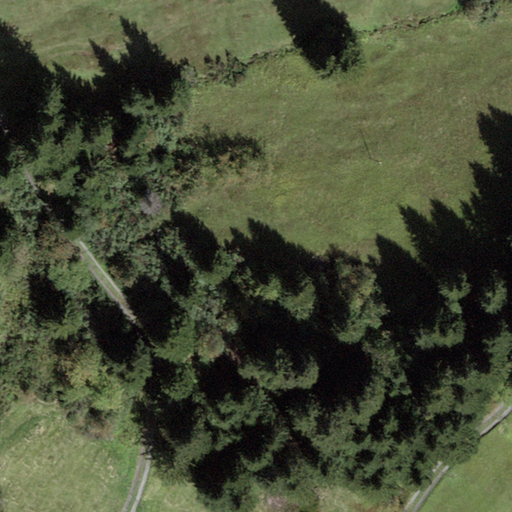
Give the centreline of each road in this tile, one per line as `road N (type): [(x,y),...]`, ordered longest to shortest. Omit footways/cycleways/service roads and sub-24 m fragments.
road 1 (track): [(0,142),(150,342),(121,511)]
road 2 (track): [(409,511),(511,407)]
